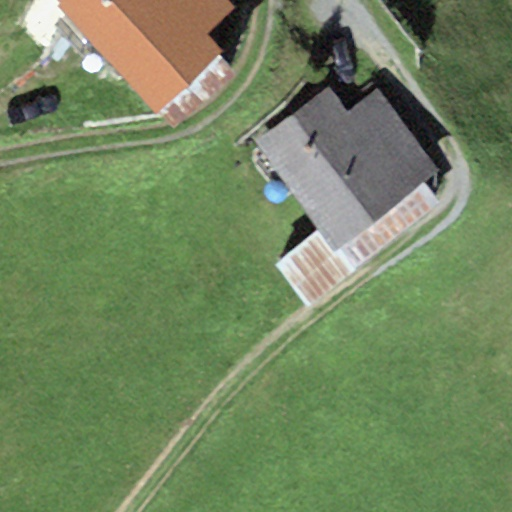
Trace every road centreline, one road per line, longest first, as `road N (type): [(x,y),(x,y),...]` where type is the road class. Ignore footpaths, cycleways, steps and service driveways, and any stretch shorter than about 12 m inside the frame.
road 1 (track): [(133,511),(253,372),(461,205),(457,172),(346,0)]
road 2 (track): [(270,0),(248,79),(181,135),(0,158)]
